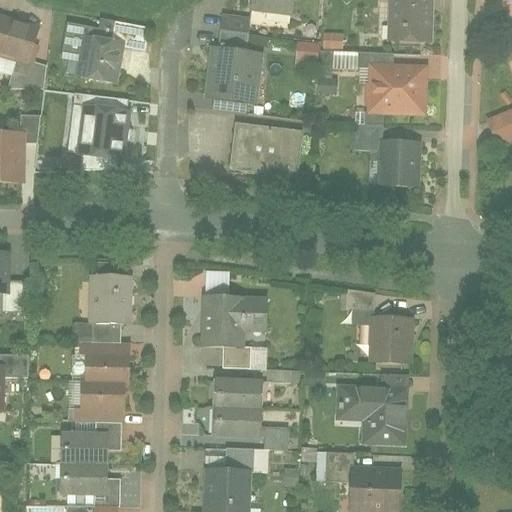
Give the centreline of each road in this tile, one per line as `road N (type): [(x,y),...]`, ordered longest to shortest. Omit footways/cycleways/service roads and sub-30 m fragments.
road 1 (residential): [(454,257),(153,219)]
road 2 (residential): [(153,219),(153,511)]
road 3 (residential): [(460,0),(454,257)]
road 4 (residential): [(454,257),(448,511)]
road 5 (residential): [(158,22),(153,219)]
road 6 (residential): [(153,219),(0,218)]
